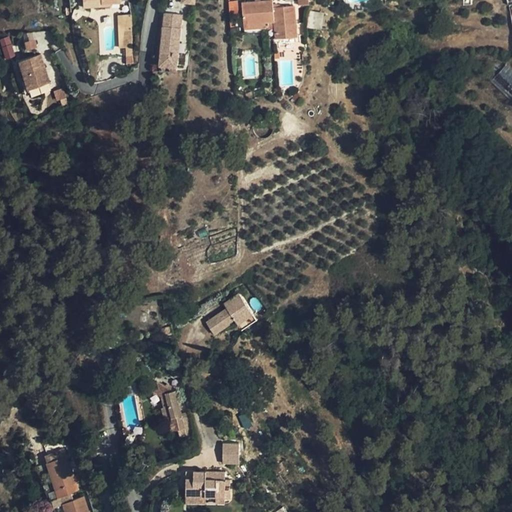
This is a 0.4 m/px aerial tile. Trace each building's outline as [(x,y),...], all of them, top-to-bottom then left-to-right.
[(261,0),(242,2),(244,30),(266,27),(265,22),(274,21),(275,28),(276,38),(298,36),(297,28),(296,24),(295,6),(278,7),(273,8),(272,0),(261,0)] [(241,19),(240,1),(228,1),(230,20),(241,19)] [(309,11),(309,28),(321,28),(322,12),(309,11)] [(160,66),(177,68),(182,14),(165,12),(160,66)] [(117,14),(118,48),(125,47),(126,64),(132,63),(131,14),(117,14)] [(10,36),(0,38),(0,41),(5,59),(15,57),(10,36)] [(42,64),(20,71),(24,83),(29,100),(37,97),(51,93),(42,64)] [(511,101),(511,71),(506,66),(491,82),(511,101)] [(458,92),(499,131),(511,121),(511,110),(474,75),(458,92)] [(29,100),(24,83),(20,84),(27,106),(38,102),(37,97),(29,100)] [(57,105),(66,104),(65,88),(56,89),(57,105)] [(511,121),(499,131),(511,143),(511,121)] [(238,209),(173,240),(170,270),(240,237),(238,209)] [(240,238),(170,272),(165,304),(241,267),(240,238)] [(240,294),(226,304),(228,308),(231,312),(225,315),(223,311),(207,322),(215,334),(231,324),(230,323),(235,319),(239,325),(254,315),(240,294)] [(254,315),(239,325),(243,330),(258,320),(254,315)] [(175,424),(178,423),(178,422),(181,419),(180,414),(179,410),(174,390),(172,391),(158,378),(151,386),(161,395),(164,406),(162,406),(166,421),(173,419),(175,424)] [(178,423),(182,435),(191,432),(192,432),(188,412),(187,409),(179,410),(180,414),(181,419),(178,422),(178,423)] [(182,435),(185,446),(192,444),(194,443),(191,432),(182,435)] [(222,443),(222,465),(239,465),(239,443),(222,443)] [(47,455),(50,462),(65,457),(63,450),(47,455)] [(65,457),(50,462),(46,463),(58,497),(64,495),(78,491),(79,491),(76,483),(75,478),(68,456),(65,457)] [(225,489),(225,484),(231,484),(231,478),(225,478),(225,471),(194,471),(194,478),(186,478),(186,494),(206,494),(206,501),(216,501),(216,498),(225,498),(225,489)] [(64,495),(68,502),(81,498),(78,491),(64,495)] [(205,503),(206,501),(206,494),(186,494),(186,503),(205,503)] [(81,498),(68,502),(63,504),(66,511),(88,511),(84,497),(81,498)]
